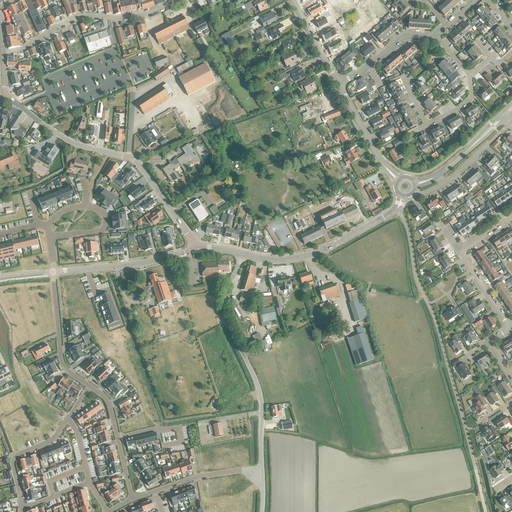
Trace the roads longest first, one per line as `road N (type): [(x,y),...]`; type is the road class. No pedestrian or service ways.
road 1 (residential): [(194,243),(133,160),(68,141),(3,94)]
road 2 (unclassified): [(261,467),(259,391),(223,309),(242,254)]
road 3 (residential): [(1,51),(26,47),(73,18),(134,16),(177,0)]
road 4 (residential): [(242,254),(275,260),(316,252),(393,211),(402,195)]
road 5 (residential): [(510,328),(462,251),(511,216)]
road 6 (residential): [(49,237),(100,231),(106,218),(83,205),(47,225)]
road 7 (residential): [(261,467),(132,499)]
road 8 (residential): [(52,272),(61,360),(89,386)]
road 9 (residential): [(89,386),(108,403),(132,499)]
road 10 (residential): [(20,508),(13,459),(49,442),(67,418)]
